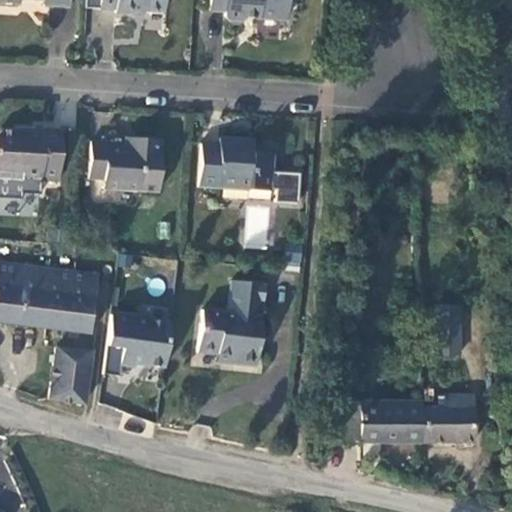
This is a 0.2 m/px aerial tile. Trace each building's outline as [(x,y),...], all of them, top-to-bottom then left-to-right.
[(167,16),(168,0),(101,0),(101,11),(118,12),(117,15),(138,17),(138,13),(148,14),(167,16)] [(288,25),(290,0),(212,0),(212,12),(227,13),(226,19),(232,27),(241,28),(249,21),(288,25)] [(1,130),(0,131),(0,197),(19,200),(20,194),(38,195),(39,181),(57,183),(61,133),(43,131),(43,134),(1,130)] [(159,195),(162,142),(107,138),(107,142),(92,141),(89,183),(106,184),(105,192),(159,195)] [(274,175),(276,158),(255,157),(256,148),(242,147),(242,141),(223,140),(222,146),(203,144),(200,189),(273,194),(273,193),(278,193),(277,205),(300,207),(302,177),(274,175)] [(46,245),(63,246),(64,234),(46,232),(46,245)] [(0,323),(89,337),(96,278),(0,264),(0,323)] [(258,370),(267,288),(232,284),(228,316),(201,313),(197,355),(218,357),(231,358),(240,368),(258,370)] [(438,305),(438,355),(461,355),(461,305),(438,305)] [(110,316),(104,376),(121,378),(122,363),(163,367),(169,323),(110,316)] [(55,351),(49,401),(81,405),(88,355),(55,351)] [(217,365),(240,368),(231,358),(218,357),(217,365)] [(448,406),(423,406),(422,440),(476,438),(473,393),(448,393),(448,406)] [(346,441),(422,440),(423,406),(422,400),(345,401),(346,441)]
